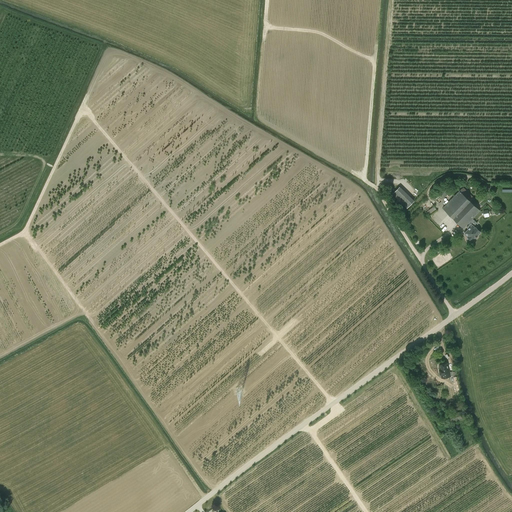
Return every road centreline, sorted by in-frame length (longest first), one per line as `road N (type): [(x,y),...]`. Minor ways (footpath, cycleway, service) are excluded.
road 1 (unknown): [(332,403),(86,112),(74,118),(24,228),(0,242)]
road 2 (unclassified): [(187,511),(454,315)]
road 3 (unclassified): [(454,315),(376,193)]
